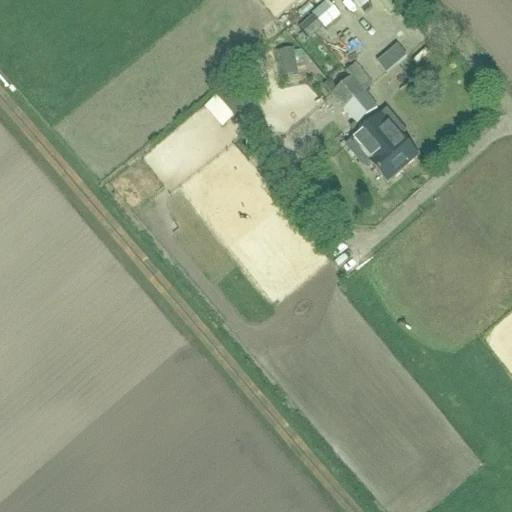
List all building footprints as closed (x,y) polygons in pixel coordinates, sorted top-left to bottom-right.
[(397,0),(381,0),(394,15),(403,8),(397,0)] [(297,77),(293,52),(276,55),(281,80),(297,77)] [(355,65),(330,84),(324,89),(355,127),(378,110),(365,95),(373,87),(355,65)] [(224,130),(257,102),(236,78),(204,106),(224,130)] [(366,129),(402,171),(418,158),(401,138),(405,134),(386,112),(366,129)] [(402,171),(366,129),(346,146),(365,168),(369,164),(386,184),(402,171)]
